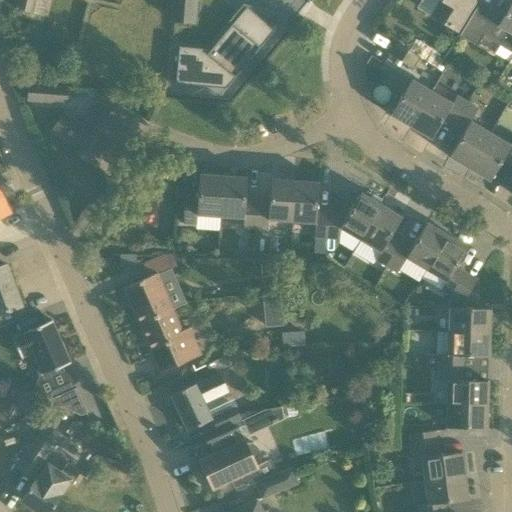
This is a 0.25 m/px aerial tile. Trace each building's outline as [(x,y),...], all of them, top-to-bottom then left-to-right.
[(40,0),(16,0),(15,9),(34,13),(38,14),(40,0)] [(171,0),(169,20),(193,23),(195,0),(171,0)] [(440,0),(431,16),(456,31),(470,6),(474,0),(440,0)] [(182,40),(178,77),(229,81),(237,72),(262,41),(276,24),(264,14),(263,15),(256,9),(257,8),(248,1),(214,43),(213,44),(214,44),(212,58),(190,57),(192,41),(182,40)] [(483,36),(511,53),(511,3),(499,24),(476,10),(477,9),(476,8),(465,25),(459,36),(476,46),(483,36)] [(389,55),(411,69),(418,58),(396,44),(389,55)] [(390,115),(410,127),(431,92),(410,80),(390,115)] [(27,100),(66,103),(67,87),(28,85),(27,100)] [(453,125),(467,102),(455,96),(451,104),(431,92),(410,127),(430,139),(443,119),(453,125)] [(469,169),(490,134),(469,122),(477,109),(467,102),(453,125),(464,131),(448,157),(469,169)] [(121,121),(97,105),(83,127),(63,114),(51,132),(71,145),(69,149),(94,165),(105,148),(104,147),(121,121)] [(511,167),(511,166),(511,141),(509,146),(490,134),(469,169),(489,181),(501,161),(511,167)] [(220,216),(222,176),(198,174),(197,198),(184,197),(182,224),(195,225),(196,215),(220,216)] [(256,202),(244,201),(246,178),(222,176),(220,216),(243,218),(242,228),(255,229),(256,202)] [(292,221),(294,181),(270,180),(269,203),(256,202),(255,229),(267,229),(268,219),(292,221)] [(328,212),(316,212),(318,183),(294,181),(292,221),(315,222),(314,237),(326,238),(328,212)] [(360,240),(380,205),(360,193),(348,214),(328,212),(326,238),(339,238),(339,228),(360,240)] [(0,218),(10,213),(1,196),(0,196),(0,218)] [(360,240),(379,251),(375,259),(386,266),(399,244),(389,238),(401,217),(380,205),(360,240)] [(425,270),(446,235),(426,223),(410,250),(399,244),(386,266),(397,272),(405,258),(425,270)] [(425,270),(445,282),(441,290),(445,292),(452,296),(465,274),(455,267),(467,247),(446,235),(425,270)] [(280,260),(270,260),(270,275),(280,275),(280,260)] [(0,326),(26,317),(14,286),(6,265),(0,267),(0,326)] [(160,372),(200,355),(188,328),(181,332),(156,274),(123,288),(160,372)] [(465,274),(452,296),(462,303),(476,280),(465,274)] [(278,292),(262,294),(265,326),(281,324),(278,292)] [(448,332),(489,333),(490,309),(449,308),(448,332)] [(41,375),(68,364),(67,361),(62,348),(62,347),(61,344),(60,345),(58,341),(59,340),(58,337),(57,337),(50,321),(23,333),(24,334),(12,339),(20,358),(32,353),(41,375)] [(426,356),(426,367),(438,368),(464,368),(464,356),(488,357),(489,333),(448,332),(447,356),(438,356),(426,356)] [(0,357),(0,377),(2,379),(10,363),(0,357)] [(446,404),(487,405),(487,382),(464,381),(464,368),(438,368),(437,380),(446,380),(446,404)] [(187,431),(205,422),(211,419),(204,403),(227,391),(218,373),(170,396),(187,431)] [(75,389),(45,402),(78,417),(85,414),(75,389)] [(446,404),(446,408),(445,428),(486,429),(487,405),(446,404)] [(46,437),(62,413),(50,405),(34,429),(46,437)] [(216,431),(241,420),(236,409),(211,421),(216,431)] [(223,434),(205,442),(206,444),(209,442),(214,453),(203,458),(207,467),(206,468),(204,469),(203,470),(202,471),(202,473),(201,474),(201,476),(201,478),(202,479),(203,481),(204,482),(205,483),(207,484),(208,484),(210,485),(212,484),(213,484),(215,483),(217,487),(231,481),(235,491),(275,473),(269,460),(256,467),(253,460),(255,458),(256,457),(257,455),(257,453),(258,451),(257,450),(257,447),(255,445),(254,444),(252,443),(248,443),(245,444),(243,439),(236,442),(231,433),(238,429),(237,427),(223,434)] [(409,435),(410,447),(436,444),(435,431),(415,434),(409,435)] [(32,476),(50,447),(36,438),(18,467),(32,476)] [(424,481),(464,476),(461,453),(438,456),(436,444),(410,447),(412,459),(421,458),(424,481)] [(36,479),(21,501),(37,511),(49,511),(60,496),(60,495),(67,484),(68,483),(72,486),(81,472),(67,463),(61,471),(47,462),(36,479)] [(298,483),(291,468),(255,483),(262,499),(298,483)] [(464,476),(424,481),(426,504),(418,505),(418,511),(444,511),(444,503),(467,500),(464,476)] [(270,511),(270,510),(263,511),(262,511),(258,500),(228,511),(270,511)]
